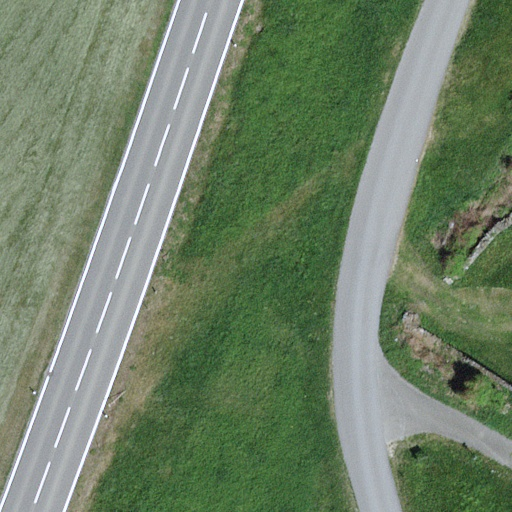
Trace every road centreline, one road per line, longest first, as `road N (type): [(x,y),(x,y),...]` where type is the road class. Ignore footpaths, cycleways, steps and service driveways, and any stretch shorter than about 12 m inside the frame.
road 1 (primary): [(34,511),(130,262),(214,0)]
road 2 (unclassified): [(446,0),(385,188),(357,327),(362,430),(381,511)]
road 3 (track): [(358,386),(461,427),(511,458)]
